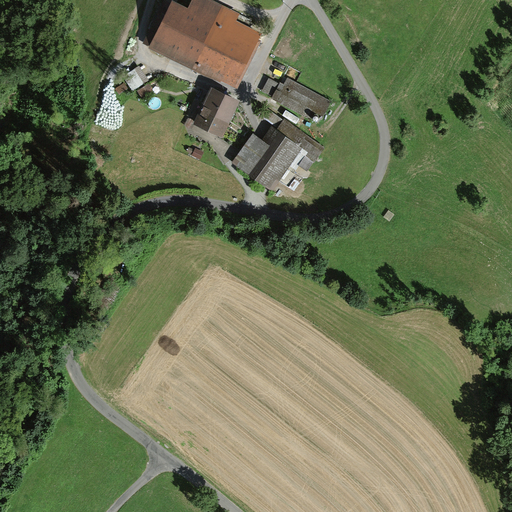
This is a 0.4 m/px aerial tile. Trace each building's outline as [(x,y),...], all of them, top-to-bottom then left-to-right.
[(188,0),(161,0),(142,41),(237,85),(264,30),(237,17),(240,10),(218,0),(188,0)] [(270,76),(264,86),(272,90),(277,80),(270,76)] [(331,99),(288,77),(281,90),(276,87),(272,94),(276,97),(275,99),(308,116),(312,107),(323,113),(331,99)] [(150,81),(137,89),(144,99),(157,91),(150,81)] [(224,90),(209,83),(193,121),(212,129),(224,134),(240,96),(224,90)] [(268,110),(264,117),(279,127),(284,119),(268,110)] [(254,129),(233,159),(272,186),(302,144),(318,155),(328,141),(310,129),(306,135),(291,124),(285,132),(273,123),(264,136),(254,129)] [(191,154),(199,158),(203,150),(195,146),(191,154)] [(305,155),(299,163),(307,168),(313,160),(305,155)] [(299,190),(302,179),(293,176),(289,186),(299,190)]
